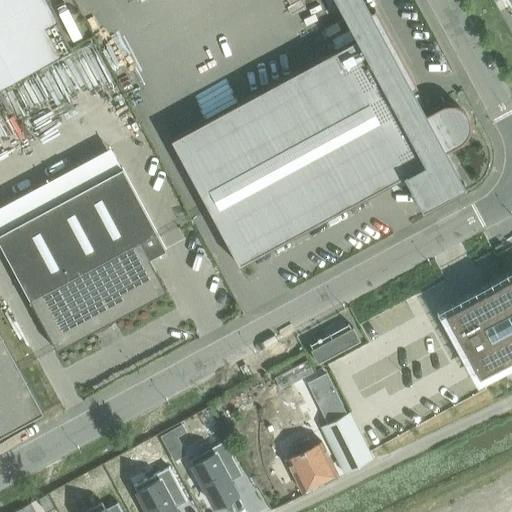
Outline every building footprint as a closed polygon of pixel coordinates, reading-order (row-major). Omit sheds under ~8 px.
[(0,0),(0,86),(71,49),(56,19),(58,18),(47,0),(0,0)] [(372,11),(365,0),(337,0),(359,40),(174,139),(174,137),(171,139),(173,141),(174,141),(239,262),(238,263),(239,265),(242,264),(241,263),(404,176),(422,210),(465,186),(446,151),(459,144),(460,143),(461,142),(463,141),(464,140),(465,138),(467,136),(468,134),(469,131),(470,128),(470,125),(470,122),(470,119),(469,116),(469,115),(468,113),(467,113),(466,112),(465,111),(464,110),(462,108),(461,108),(459,107),(457,106),(455,105),(452,105),(449,105),(446,105),(444,105),(442,106),(440,107),(427,114),(423,106),(426,105),(419,92),(416,94),(413,87),(418,85),(377,8),(372,11)] [(166,250),(122,167),(0,232),(0,244),(56,350),(96,329),(97,331),(111,324),(109,322),(167,291),(150,259),(166,250)] [(511,275),(444,312),(479,377),(511,359),(511,275)] [(360,341),(352,327),(311,350),(318,363),(360,341)] [(0,378),(19,368),(0,332),(0,378)] [(307,359),(274,377),(280,389),(313,371),(307,359)] [(0,436),(43,413),(19,368),(0,378),(0,436)] [(326,373),(308,383),(328,424),(347,414),(326,373)] [(344,475),(373,460),(351,412),(347,414),(328,424),(321,427),(344,475)] [(335,477),(337,476),(322,444),(314,448),(308,437),(290,446),(295,456),(287,460),(303,493),(323,483),(324,485),(336,479),(335,477)] [(224,440),(189,459),(214,505),(236,492),(237,492),(229,478),(240,472),(241,474),(242,474),(224,440)] [(182,444),(168,451),(174,461),(187,454),(182,444)] [(169,466),(134,485),(144,504),(141,506),(143,511),(177,511),(174,505),(185,498),(186,500),(187,500),(169,466)] [(49,493),(40,498),(46,509),(55,504),(49,493)] [(101,502),(82,511),(123,511),(118,502),(105,509),(101,502)]
